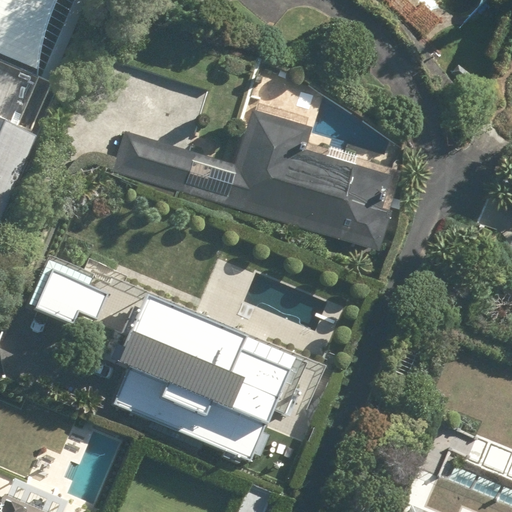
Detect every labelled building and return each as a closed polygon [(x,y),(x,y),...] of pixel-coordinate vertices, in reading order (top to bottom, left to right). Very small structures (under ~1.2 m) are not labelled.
[(0,0),(0,63),(41,81),(74,0),(0,0)] [(124,134),(111,175),(378,262),(410,163),(244,110),(226,167),(124,134)] [(0,195),(23,140),(0,131),(0,195)] [(18,314),(68,337),(76,319),(93,327),(106,299),(40,268),(18,314)] [(258,434),(282,380),(229,357),(233,348),(136,306),(109,369),(156,390),(150,404),(196,424),(202,410),(258,434)] [(507,511),(511,511),(511,452),(476,438),(467,460),(449,452),(436,483),(507,511)] [(65,511),(67,507),(9,481),(0,500),(0,511),(65,511)] [(242,494),(234,511),(267,511),(270,505),(242,494)]
